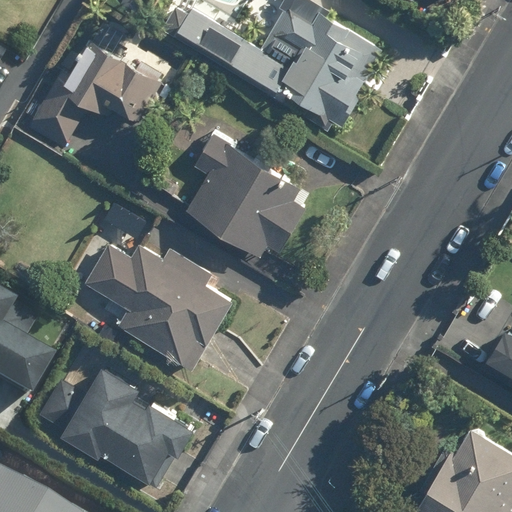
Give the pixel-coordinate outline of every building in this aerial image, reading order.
[(258,50),(193,7),(175,33),(325,132),(332,122),(339,127),(360,96),(353,91),(378,53),(298,0),(283,0),(279,7),(284,11),(258,50)] [(158,84),(80,38),(29,124),(65,145),(84,114),(96,121),(103,109),(133,126),(158,84)] [(299,185),(216,127),(196,161),(208,170),(186,212),(215,241),(258,257),(264,247),(277,256),(304,209),(290,201),(299,185)] [(129,255),(108,242),(85,282),(125,310),(115,327),(189,370),(229,300),(203,286),(212,271),(167,245),(160,257),(136,243),(129,255)] [(0,295),(0,395),(16,406),(45,362),(15,343),(32,317),(0,295)] [(511,338),(498,331),(480,363),(511,381),(511,338)] [(84,390),(60,375),(39,412),(62,426),(56,435),(93,458),(96,453),(143,483),(163,451),(172,457),(189,431),(134,396),(138,389),(100,365),(84,390)] [(511,511),(511,452),(467,426),(451,452),(441,447),(416,489),(422,493),(410,511),(511,511)] [(0,511),(59,511),(0,476),(0,511)]
